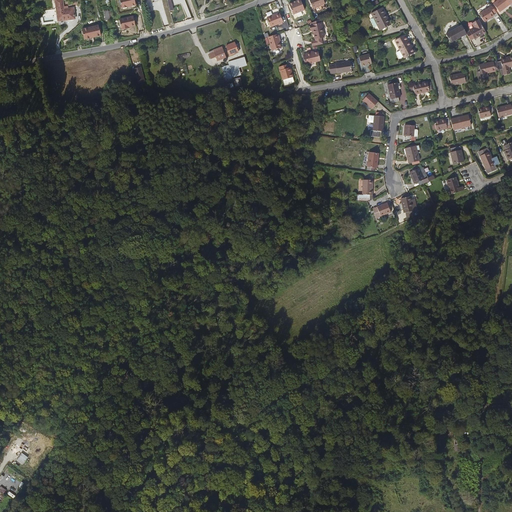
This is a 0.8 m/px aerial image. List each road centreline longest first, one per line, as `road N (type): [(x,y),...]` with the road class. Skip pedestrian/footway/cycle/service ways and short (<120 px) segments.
road 1 (track): [(472,511),(499,240),(511,218)]
road 2 (residential): [(269,0),(166,33),(0,66)]
road 3 (residential): [(289,36),(304,89),(433,64)]
road 4 (residential): [(393,189),(386,170),(393,120),(443,107)]
